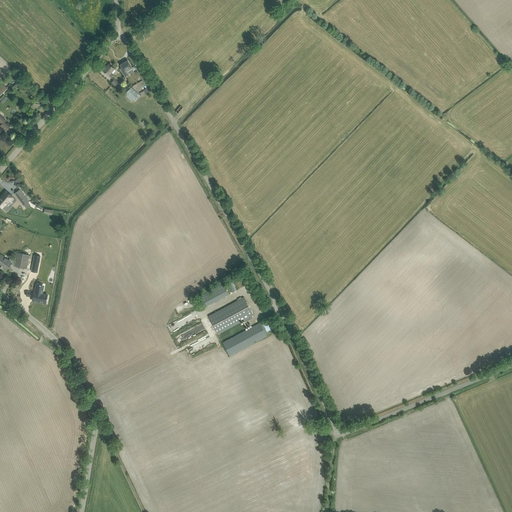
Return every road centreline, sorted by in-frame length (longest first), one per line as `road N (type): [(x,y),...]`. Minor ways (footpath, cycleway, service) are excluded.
road 1 (unclassified): [(117,31),(235,227),(336,428),(349,431),(511,364)]
road 2 (unclassified): [(82,511),(93,412),(57,342),(0,292)]
road 3 (unclassified): [(0,170),(117,31)]
